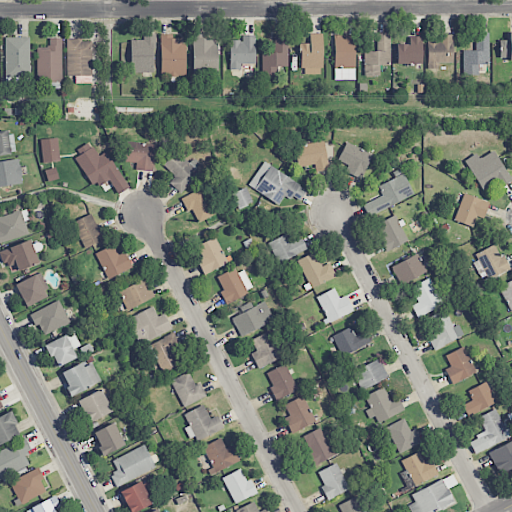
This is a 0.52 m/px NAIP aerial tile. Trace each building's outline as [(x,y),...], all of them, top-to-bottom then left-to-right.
[(322,74),(321,33),(309,34),(310,44),(300,44),(301,75),(322,74)] [(390,33),(376,33),(376,51),(364,51),(364,65),(389,65),(390,33)] [(463,75),(479,75),(479,65),(488,65),(488,33),(475,33),(475,51),(462,51),(463,75)] [(500,60),(511,59),(511,33),(508,33),(508,40),(499,41),(500,60)] [(153,73),(154,35),(143,34),(143,40),(131,40),(130,72),(153,73)] [(261,53),(262,78),(278,77),(278,67),(288,67),(287,34),(274,35),(274,52),(261,53)] [(453,63),(452,34),(440,35),(440,39),(427,40),(428,69),(438,69),(438,63),(453,63)] [(159,76),(184,77),(184,35),(160,35),(159,76)] [(192,73),(217,73),(216,35),(192,35),(192,73)] [(230,70),(240,70),(240,64),(255,64),(255,36),(241,35),(241,41),(230,41),(230,70)] [(355,80),(354,35),(333,36),(334,80),(355,80)] [(422,64),(421,36),(409,36),(409,44),(396,44),(396,65),(422,64)] [(29,37),(5,38),(5,77),(30,77),(29,37)] [(61,38),(49,39),(50,47),(37,47),(38,82),(46,82),(46,89),(62,88),(61,38)] [(92,41),(83,41),(83,38),(67,39),(67,76),(92,75),(92,41)] [(92,77),(74,76),(74,84),(91,84),(92,77)] [(59,161),(57,138),(40,140),(42,163),(59,161)] [(316,172),(329,169),(323,141),(294,147),(298,168),(314,164),(316,172)] [(136,163),(135,170),(153,171),(154,144),(125,142),(124,162),(136,163)] [(345,172),(360,179),(372,155),(346,142),(337,160),(348,165),(345,172)] [(73,155),(93,188),(109,179),(118,194),(128,188),(107,151),(98,156),(91,144),(73,155)] [(194,158),(188,163),(176,151),(163,163),(175,177),(169,182),(178,191),(203,168),(194,158)] [(466,159),(479,191),(496,183),(499,188),(510,183),(496,151),(478,159),(476,154),(466,159)] [(0,161),(0,186),(22,184),(19,159),(0,161)] [(278,205),(285,194),(299,202),(307,189),(263,162),(248,186),(278,205)] [(378,184),(384,196),(364,206),(369,217),(413,195),(402,172),(378,184)] [(216,214),(202,188),(181,199),(188,213),(192,211),(199,223),(216,214)] [(231,193),(237,209),(252,204),(246,188),(231,193)] [(483,218),(489,202),(463,193),(453,220),(472,227),(477,216),(483,218)] [(24,221),(29,219),(26,209),(0,216),(0,242),(28,234),(24,221)] [(106,239),(99,224),(96,226),(90,214),(72,223),(85,249),(106,239)] [(375,224),(386,251),(407,243),(396,215),(375,224)] [(306,250),(300,237),(288,242),(285,235),(268,242),(277,263),(306,250)] [(202,258),(197,260),(203,274),(228,264),(217,237),(197,245),(202,258)] [(39,263),(30,240),(0,251),(0,255),(4,266),(9,264),(12,273),(39,263)] [(508,270),(496,244),(474,254),(478,261),(477,262),(486,281),(508,270)] [(118,255),(112,245),(95,254),(108,280),(132,267),(124,252),(118,255)] [(320,267),(315,253),(298,259),(309,288),(336,278),(330,263),(320,267)] [(391,266),(400,285),(426,273),(418,254),(391,266)] [(225,303),(253,292),(245,270),(237,273),(235,269),(217,276),(223,291),(220,292),(225,303)] [(40,274),(16,283),(24,307),(49,298),(40,274)] [(112,294),(122,313),(154,297),(145,278),(112,294)] [(417,303),(411,305),(415,317),(442,307),(432,278),(411,286),(417,303)] [(511,280),(499,286),(510,313),(511,311),(511,280)] [(346,295),(339,298),(334,288),(316,297),(329,323),(353,311),(346,295)] [(69,324),(59,300),(31,313),(42,336),(69,324)] [(273,320),(264,301),(252,307),(252,306),(231,317),(240,336),(273,320)] [(164,314),(157,317),(152,307),(127,319),(139,345),(171,330),(164,314)] [(428,318),(435,333),(427,337),(434,350),(463,336),(458,325),(453,327),(444,310),(428,318)] [(354,336),(350,327),(332,336),(341,357),(371,343),(365,330),(354,336)] [(256,351),(250,354),(258,369),(282,356),(269,331),(251,340),(256,351)] [(56,368),(77,358),(72,349),(77,346),(71,334),(46,345),(56,368)] [(175,352),(181,350),(175,334),(150,343),(161,372),(180,365),(175,352)] [(476,373),(464,347),(445,355),(450,367),(445,369),(452,385),(476,373)] [(388,378),(379,359),(353,371),(361,390),(388,378)] [(91,363),(83,367),(81,363),(60,373),(71,396),(100,382),(91,363)] [(266,373),(272,386),(269,388),(276,401),(298,390),(284,364),(266,373)] [(170,381),(183,408),(206,397),(200,383),(195,385),(189,372),(170,381)] [(468,416),(496,402),(486,382),(469,390),(473,400),(462,405),(468,416)] [(398,398),(390,402),(384,387),(365,396),(370,408),(367,410),(375,425),(404,411),(398,398)] [(86,424),(112,411),(100,389),(75,402),(86,424)] [(282,405),(293,432),(315,423),(303,396),(282,405)] [(189,438),(195,436),(197,441),(223,429),(218,416),(210,419),(203,405),(184,414),(189,426),(185,428),(189,438)] [(475,453),(510,437),(497,408),(478,417),(485,433),(469,440),(475,453)] [(0,444),(20,434),(10,413),(0,417),(0,444)] [(386,427),(398,454),(421,443),(415,429),(410,432),(404,419),(386,427)] [(124,447),(115,423),(93,432),(102,455),(124,447)] [(313,467),(336,455),(321,427),(302,437),(310,450),(305,453),(313,467)] [(0,479),(30,466),(24,455),(31,451),(25,439),(0,451),(0,479)] [(233,446),(225,448),(222,439),(204,445),(213,472),(238,463),(233,446)] [(511,441),(488,453),(498,474),(511,467),(511,441)] [(155,468),(144,445),(112,460),(117,471),(110,475),(115,487),(155,468)] [(423,462),(420,453),(402,459),(412,486),(438,477),(432,459),(423,462)] [(326,499),(348,491),(338,464),(318,471),(323,486),(321,486),(326,499)] [(46,493),(41,480),(43,480),(39,469),(10,480),(19,504),(46,493)] [(235,504),(257,493),(250,479),(246,481),(240,469),(222,478),(235,504)] [(415,502),(408,505),(411,511),(433,511),(453,504),(443,480),(411,493),(415,502)] [(129,511),(133,511),(152,504),(141,481),(120,491),(129,511)] [(55,511),(54,510),(60,507),(55,496),(31,507),(33,511),(55,511)] [(362,511),(356,497),(338,505),(340,511),(362,511)] [(266,511),(265,509),(258,511),(254,502),(236,510),(236,511),(266,511)]
